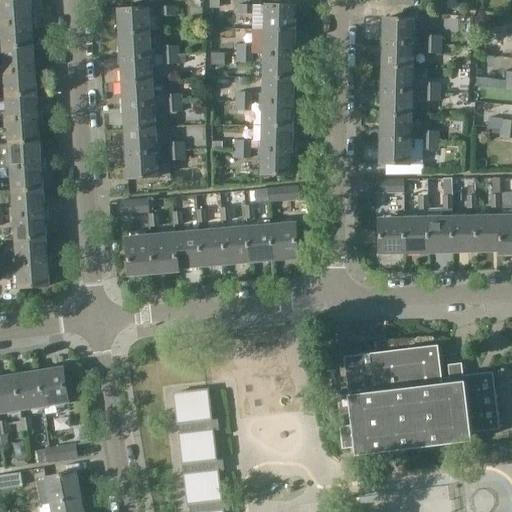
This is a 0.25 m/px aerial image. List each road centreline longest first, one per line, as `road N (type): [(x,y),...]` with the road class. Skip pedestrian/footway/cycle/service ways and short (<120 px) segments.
road 1 (unclassified): [(99,322),(75,0)]
road 2 (unclassified): [(333,302),(345,0)]
road 3 (unclassified): [(333,302),(99,322)]
road 4 (unclassified): [(133,511),(99,322)]
road 5 (unclassified): [(511,296),(333,302)]
